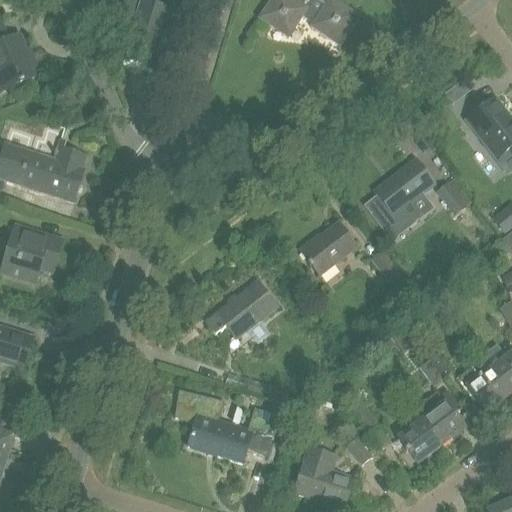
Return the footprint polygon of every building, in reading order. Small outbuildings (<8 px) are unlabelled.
[(154,75),(163,48),(173,16),(156,11),(158,6),(151,4),(151,3),(142,0),(126,0),(117,30),(118,30),(113,46),(119,48),(119,49),(128,52),(124,65),(154,75)] [(362,19),(333,0),(273,0),(260,20),(289,40),(303,19),(313,25),(311,28),(342,49),(362,19)] [(0,78),(5,91),(40,76),(33,59),(29,60),(20,38),(9,42),(1,25),(0,25),(0,78)] [(511,122),(495,101),(467,122),(497,162),(511,149),(511,122)] [(62,142),(56,161),(7,147),(0,167),(0,200),(6,183),(75,205),(85,171),(84,171),(88,158),(64,150),(66,144),(62,142)] [(376,197),(367,205),(390,235),(431,204),(424,194),(433,187),(415,163),(374,194),(376,197)] [(454,181),(449,185),(437,195),(455,219),(472,205),(454,181)] [(511,204),(491,221),(504,237),(511,230),(511,204)] [(316,246),(314,243),(301,253),(320,278),(358,249),(341,227),(316,246)] [(52,274),(62,243),(16,229),(6,260),(8,261),(9,257),(18,260),(17,265),(17,266),(14,275),(36,282),(40,270),(52,274)] [(511,234),(503,242),(511,253),(511,234)] [(486,260),(493,269),(507,259),(500,250),(486,260)] [(389,285),(401,275),(384,253),(372,262),(389,285)] [(511,284),(511,272),(503,278),(508,287),(511,284)] [(278,309),(259,285),(207,326),(219,340),(223,337),(224,339),(226,337),(225,335),(229,332),(236,342),(278,309)] [(511,330),(511,306),(511,304),(499,311),(511,332),(511,330)] [(34,340),(0,329),(0,362),(24,370),(34,340)] [(511,354),(505,359),(496,347),(479,359),(489,372),(508,398),(511,394),(511,354)] [(445,382),(453,375),(438,355),(430,361),(445,382)] [(434,390),(445,382),(430,361),(419,369),(434,390)] [(473,371),(458,382),(465,391),(484,416),(508,398),(489,372),(479,379),(473,371)] [(247,380),(243,394),(284,407),(289,393),(247,380)] [(199,418),(189,449),(243,465),(247,451),(269,460),(282,417),(256,411),(250,433),(220,424),(227,403),(180,391),(177,420),(189,414),(199,418)] [(413,411),(413,412),(413,413),(421,423),(441,449),(464,432),(452,415),(458,410),(447,394),(440,399),(437,395),(413,411)] [(392,445),(380,430),(380,429),(381,429),(361,403),(360,403),(356,399),(348,406),(351,410),(349,411),(369,437),(370,437),(382,453),(392,445)] [(441,449),(421,423),(413,413),(402,422),(409,432),(398,440),(406,452),(399,458),(409,472),(441,449)] [(0,483),(15,436),(0,431),(0,483)] [(359,440),(348,449),(362,468),(374,460),(359,440)] [(345,511),(355,481),(332,474),(336,459),(309,451),(295,495),(345,511)] [(511,511),(511,499),(484,511),(511,511)]
